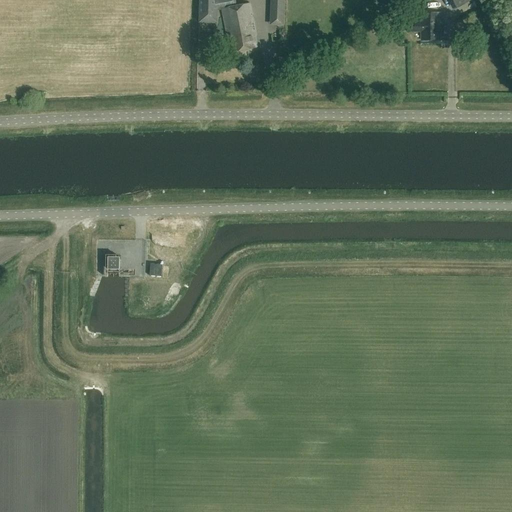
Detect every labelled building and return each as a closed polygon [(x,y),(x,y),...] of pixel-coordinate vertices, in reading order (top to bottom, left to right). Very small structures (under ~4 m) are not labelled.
[(234,0),(199,0),(199,22),(217,23),(217,11),(222,10),(228,40),(230,40),(233,52),(256,47),(254,37),(255,36),(249,4),(235,7),(234,0)] [(283,0),(270,0),(270,25),(283,25),(283,0)] [(448,0),(453,10),(472,0),(448,0)] [(441,12),(422,12),(422,39),(441,39),(441,12)] [(119,257),(108,257),(108,269),(119,269),(119,257)]
